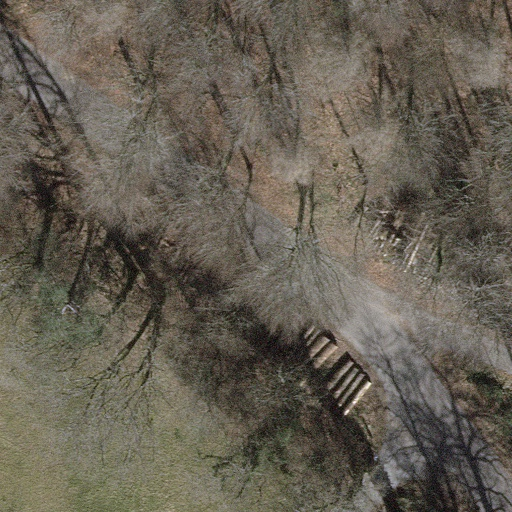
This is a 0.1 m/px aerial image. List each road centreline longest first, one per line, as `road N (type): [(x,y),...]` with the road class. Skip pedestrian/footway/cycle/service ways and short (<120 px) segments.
road 1 (track): [(441,415),(375,322),(0,49)]
road 2 (track): [(511,363),(450,336),(375,322)]
